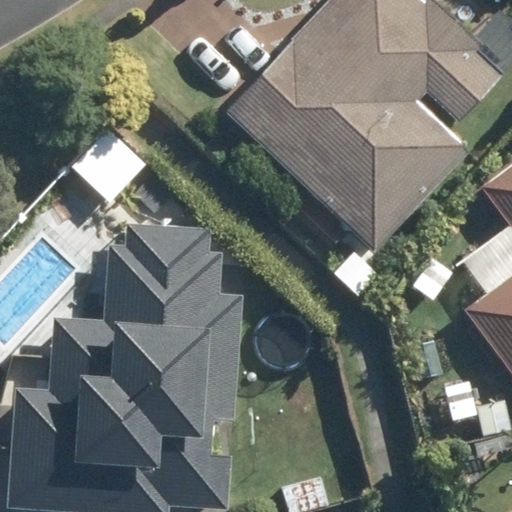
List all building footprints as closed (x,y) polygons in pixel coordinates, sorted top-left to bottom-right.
[(418,0),(326,0),(223,112),(372,250),(464,148),(414,101),(424,91),(458,122),(500,76),(473,52),(480,43),(433,0),(428,0),(424,5),(418,0)] [(511,161),(480,185),(511,228),(511,273),(463,309),(511,377),(511,161)] [(215,251),(200,250),(202,227),(121,223),(119,245),(102,245),(99,322),(48,319),(45,387),(9,385),(2,509),(49,511),(165,511),(166,506),(218,509),(223,420),(229,420),(236,296),(212,294),(215,251)] [(508,427),(504,403),(474,408),(478,432),(508,427)] [(321,487),(284,495),(288,511),(292,511),(326,505),(321,487)]
